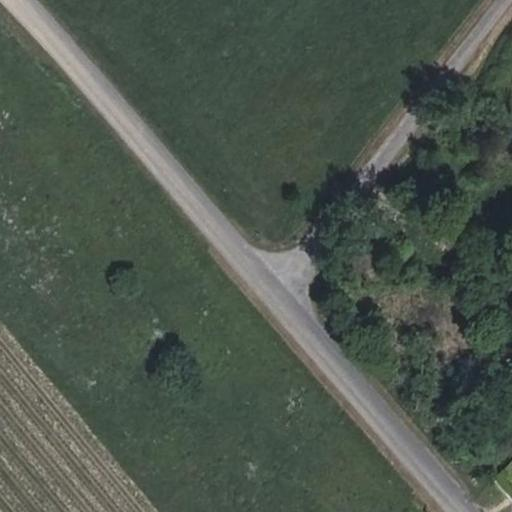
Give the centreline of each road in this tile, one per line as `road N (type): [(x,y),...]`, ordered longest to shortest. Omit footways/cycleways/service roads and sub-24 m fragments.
road 1 (unclassified): [(272,294),(20,0)]
road 2 (residential): [(505,0),(272,294)]
road 3 (unclassified): [(460,511),(272,294)]
